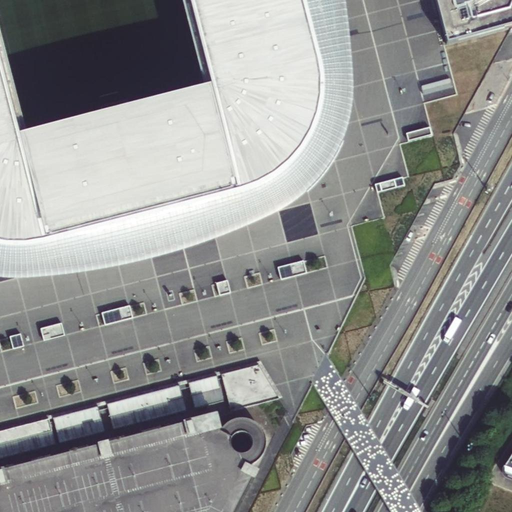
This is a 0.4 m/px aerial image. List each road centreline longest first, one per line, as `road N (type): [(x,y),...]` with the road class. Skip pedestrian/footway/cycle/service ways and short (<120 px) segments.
road 1 (trunk): [(511,237),(354,511)]
road 2 (trunk): [(465,263),(333,511)]
road 3 (trunk): [(391,511),(511,293)]
road 4 (trunk): [(408,511),(511,338)]
